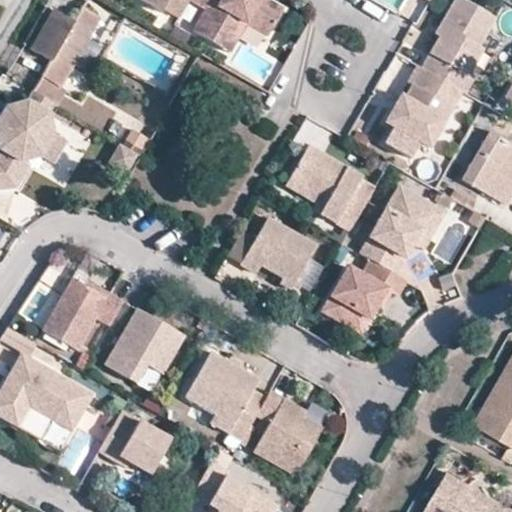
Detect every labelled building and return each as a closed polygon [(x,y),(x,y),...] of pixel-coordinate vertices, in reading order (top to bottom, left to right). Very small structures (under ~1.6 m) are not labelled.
[(180,17),(189,0),(142,0),(162,11),(164,8),(180,17)] [(190,0),(205,8),(192,30),(223,48),(239,19),(245,23),(249,16),(271,29),(283,8),(268,0),(190,0)] [(463,0),(455,0),(440,25),(445,27),(439,37),(421,68),(461,92),(463,93),(488,50),(482,46),(497,20),(463,0)] [(31,45),(52,57),(75,17),(54,5),(31,45)] [(52,57),(33,91),(53,103),(55,104),(64,90),(59,87),(100,18),(81,7),(75,17),(52,57)] [(267,35),(271,29),(249,16),(245,23),(267,35)] [(229,52),(245,23),(239,19),(223,48),(229,52)] [(435,35),(439,37),(445,27),(440,25),(435,35)] [(461,92),(421,68),(418,66),(408,82),(412,85),(405,97),(401,95),(385,122),(393,127),(384,142),(411,158),(420,142),(429,147),(461,92)] [(53,103),(33,91),(26,102),(3,106),(0,110),(0,186),(11,185),(25,163),(17,158),(25,146),(50,162),(63,142),(38,125),(53,103)] [(322,146),(329,128),(306,119),(299,138),(322,146)] [(466,184),(485,194),(511,147),(511,146),(497,138),(485,159),(476,155),(461,182),(466,184)] [(141,154),(120,142),(110,159),(132,171),(141,154)] [(285,185),(315,203),(322,207),(319,214),(349,231),(374,187),(360,179),(361,177),(307,146),(285,185)] [(11,185),(0,186),(0,219),(3,221),(11,185)] [(370,261),(393,274),(412,241),(410,241),(431,204),(427,202),(398,185),(359,254),(370,261)] [(311,209),(319,214),(322,207),(315,203),(311,209)] [(437,208),(431,204),(410,241),(412,241),(416,244),(423,248),(444,212),(437,208)] [(282,279),(294,285),(316,246),(267,218),(239,265),(255,274),(260,266),(282,279)] [(404,280),(393,274),(370,261),(362,275),(347,266),(321,311),(346,326),(354,311),(369,319),(378,304),(385,291),(390,293),(395,296),(404,280)] [(122,302),(108,294),(105,298),(85,287),(72,279),(42,331),(76,351),(94,320),(108,327),(122,302)] [(290,290),(294,285),(282,279),(279,284),(290,290)] [(88,282),(85,287),(105,298),(108,294),(88,282)] [(382,306),(390,293),(385,291),(378,304),(382,306)] [(184,336),(136,309),(104,365),(127,379),(138,360),(162,374),(184,336)] [(360,334),(369,319),(354,311),(346,326),(360,334)] [(20,353),(0,388),(0,417),(17,427),(28,407),(71,431),(92,394),(20,353)] [(255,416),(265,398),(252,391),(258,381),(210,353),(184,398),(214,416),(210,423),(241,441),(255,416)] [(511,354),(473,423),(509,444),(511,438),(511,354)] [(269,392),(265,398),(255,416),(269,424),(253,451),(294,475),(322,428),(302,417),(281,405),(283,400),(269,392)] [(304,412),(283,400),(281,405),(302,417),(304,412)] [(97,452),(116,462),(119,457),(127,461),(150,475),(170,439),(121,411),(97,452)] [(124,467),(127,461),(119,457),(116,462),(124,467)] [(190,496),(203,503),(212,508),(209,511),(267,511),(273,504),(221,474),(223,469),(210,462),(190,496)] [(511,511),(511,509),(490,496),(485,504),(466,493),(470,485),(446,471),(423,510),(427,511),(511,511)] [(490,496),(470,485),(466,493),(485,504),(490,496)] [(203,503),(203,511),(209,511),(212,508),(203,503)]
